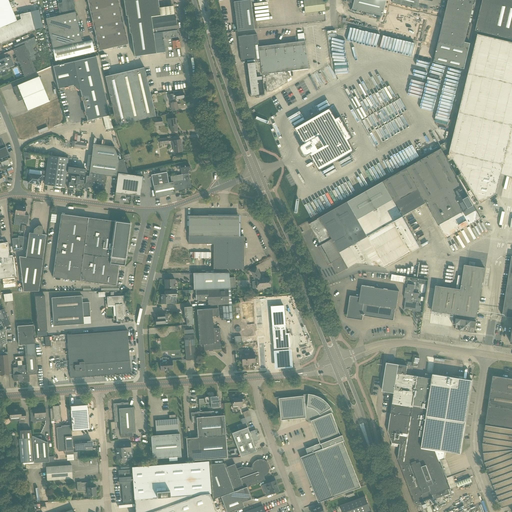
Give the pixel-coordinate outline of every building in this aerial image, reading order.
[(0,0),(0,44),(35,30),(30,12),(15,16),(8,0),(0,0)] [(60,15),(46,19),(52,49),(82,42),(75,12),(73,4),(74,3),(73,0),(67,0),(66,0),(66,2),(58,4),(60,15)] [(87,0),(99,51),(128,44),(117,0),(87,0)] [(134,57),(155,54),(154,42),(150,17),(160,16),(159,8),(159,7),(158,7),(157,7),(156,0),(123,0),(126,16),(128,16),(130,34),(131,33),(134,57)] [(235,12),(237,32),(254,29),(250,0),(247,0),(237,1),(233,2),(234,9),(235,12)] [(323,0),(308,0),(303,1),(305,13),(320,11),(325,11),(323,0)] [(352,9),(383,16),(386,0),(346,0),(346,2),(354,3),(352,9)] [(392,0),(392,3),(418,9),(419,0),(392,0)] [(420,59),(464,69),(470,43),(465,42),(474,3),(473,3),(474,0),(448,0),(448,2),(445,15),(442,26),(429,23),(420,59)] [(511,0),(482,0),(475,31),(511,39),(511,0)] [(387,2),(380,31),(420,40),(416,57),(420,59),(429,23),(442,26),(445,15),(432,12),(418,9),(392,3),(387,2)] [(176,16),(175,14),(174,14),(160,16),(150,17),(154,42),(155,54),(168,52),(167,47),(167,40),(172,40),(179,39),(179,38),(178,36),(177,30),(178,30),(177,28),(176,23),(176,21),(175,16),(176,16)] [(370,47),(398,53),(401,39),(388,37),(387,41),(385,40),(386,36),(372,33),(370,47)] [(256,34),(238,36),(241,61),(247,60),(247,62),(246,62),(250,97),(256,96),(259,96),(264,95),(263,82),(265,81),(266,92),(271,91),(287,83),(286,79),(289,79),(289,78),(289,73),(288,73),(285,73),(285,72),(308,69),(305,41),(259,47),(258,41),(257,41),(256,34)] [(478,200),(480,204),(496,194),(501,174),(511,176),(511,42),(478,34),(449,153),(478,200)] [(19,63),(25,77),(36,72),(32,61),(36,60),(33,54),(35,53),(33,47),(37,45),(36,42),(34,38),(15,45),(14,47),(15,49),(13,50),(16,58),(19,63)] [(172,40),(167,40),(167,47),(173,46),(173,47),(173,49),(175,49),(180,48),(179,40),(172,41),(172,40)] [(53,49),(56,61),(95,53),(92,41),(53,49)] [(0,71),(7,68),(14,66),(11,58),(10,58),(9,57),(6,58),(5,57),(0,59),(0,71)] [(87,121),(103,117),(110,116),(96,57),(53,66),(58,89),(73,86),(80,91),(87,121)] [(106,82),(117,125),(156,116),(145,72),(144,68),(105,77),(106,82)] [(379,71),(355,82),(361,93),(385,82),(379,71)] [(23,100),(28,111),(49,102),(47,97),(39,77),(13,88),(18,101),(23,100)] [(360,117),(373,143),(413,123),(407,109),(408,109),(403,97),(399,99),(391,82),(379,88),(386,102),(376,107),(383,122),(381,123),(379,124),(372,111),(360,117)] [(178,93),(168,95),(169,98),(169,101),(176,99),(179,99),(184,98),(183,92),(178,93)] [(336,119),(330,108),(294,128),(304,145),(302,146),(301,146),(301,147),(300,147),(301,149),(304,155),(305,156),(307,156),(309,154),(319,171),(354,151),(348,140),(352,137),(340,117),(336,119)] [(170,124),(171,132),(177,131),(176,118),(171,118),(168,119),(168,124),(170,124)] [(0,158),(9,155),(6,147),(4,147),(0,137),(0,158)] [(176,140),(173,141),(174,152),(177,152),(182,152),(181,146),(181,147),(180,145),(181,144),(181,140),(176,140)] [(68,167),(67,173),(78,174),(77,176),(76,176),(76,177),(71,176),(70,182),(69,182),(68,189),(73,190),(74,187),(76,187),(76,189),(82,190),(82,187),(87,187),(90,188),(92,189),(93,189),(93,191),(94,193),(96,193),(98,192),(98,190),(100,190),(101,189),(102,187),(103,188),(105,186),(105,185),(104,183),(106,182),(106,178),(106,177),(106,176),(116,177),(117,173),(128,174),(123,159),(119,161),(114,147),(93,144),(91,157),(89,173),(94,174),(93,178),(92,178),(92,177),(86,176),(85,184),(84,183),(84,177),(80,177),(80,175),(85,175),(85,169),(68,167)] [(330,263),(337,274),(346,269),(346,270),(357,263),(384,267),(420,247),(402,217),(426,203),(446,238),(481,218),(441,149),(348,202),(313,222),(309,224),(321,246),(330,241),(339,258),(330,263)] [(390,170),(401,164),(395,152),(383,158),(390,170)] [(123,156),(125,162),(132,159),(130,154),(123,156)] [(44,185),(64,188),(68,158),(48,155),(46,171),(45,182),(44,185)] [(183,164),(176,166),(177,170),(180,170),(181,175),(188,173),(188,171),(189,171),(190,171),(190,170),(191,170),(190,167),(189,167),(188,163),(183,164)] [(365,170),(371,180),(378,176),(373,166),(365,170)] [(27,174),(27,178),(28,178),(28,183),(33,184),(33,183),(35,184),(40,185),(41,181),(45,182),(46,171),(42,171),(41,175),(36,175),(34,175),(34,174),(29,174),(27,174)] [(154,193),(155,198),(175,194),(175,191),(172,176),(170,177),(171,182),(168,183),(166,172),(151,175),(154,193)] [(118,173),(115,193),(126,195),(140,197),(141,187),(143,177),(118,173)] [(20,223),(28,224),(29,216),(24,215),(25,207),(16,206),(14,219),(20,219),(20,223)] [(87,218),(61,214),(53,277),(79,281),(116,286),(119,265),(124,266),(125,256),(127,257),(127,254),(125,254),(125,253),(126,253),(130,223),(129,223),(129,224),(124,223),(121,222),(116,222),(117,221),(115,221),(115,222),(87,218)] [(188,236),(239,236),(239,216),(187,216),(187,220),(189,220),(188,236)] [(20,257),(24,291),(39,291),(46,235),(41,234),(42,227),(39,226),(34,230),(34,233),(29,233),(28,238),(26,257),(20,257)] [(14,252),(22,249),(24,237),(18,236),(18,238),(12,239),(14,252)] [(214,269),(244,269),(243,269),(244,236),(239,236),(188,236),(188,244),(200,244),(214,244),(214,269)] [(0,260),(13,258),(13,255),(9,256),(8,242),(3,243),(3,240),(0,240),(0,260)] [(511,256),(502,316),(511,317),(511,330),(510,343),(511,343),(511,256)] [(13,258),(0,260),(0,278),(15,277),(13,258)] [(436,286),(432,311),(454,314),(452,324),(456,325),(455,330),(459,330),(464,331),(465,331),(469,332),(474,333),(476,319),(471,318),(472,317),(477,318),(484,268),(474,267),(464,265),(460,290),(436,286)] [(256,279),(257,288),(265,287),(270,287),(270,278),(261,279),(259,275),(260,275),(256,268),(250,272),(255,279),(256,279)] [(229,273),(193,273),(193,290),(230,289),(229,273)] [(164,280),(165,288),(173,288),(173,284),(175,284),(175,279),(164,280)] [(405,288),(404,298),(407,298),(406,300),(410,301),(411,293),(419,294),(413,293),(414,285),(407,284),(407,288),(405,288)] [(362,314),(392,319),(394,308),(396,309),(399,291),(361,286),(360,298),(351,297),(348,317),(361,319),(362,314)] [(228,289),(195,290),(196,300),(208,300),(208,306),(229,304),(228,289)] [(161,299),(161,304),(171,304),(171,300),(171,297),(177,297),(177,291),(164,291),(165,294),(161,295),(161,297),(161,299)] [(2,294),(4,302),(12,300),(11,293),(2,294)] [(405,304),(404,309),(416,311),(415,312),(420,312),(421,306),(419,306),(420,298),(418,298),(419,294),(411,293),(410,301),(406,300),(405,300),(405,304)] [(44,295),(34,296),(37,331),(47,331),(44,295)] [(51,298),(53,326),(79,324),(84,324),(83,317),(90,317),(89,302),(82,303),(82,296),(77,296),(51,298)] [(116,305),(117,322),(124,321),(124,315),(125,315),(125,316),(124,296),(107,297),(108,306),(116,305)] [(186,316),(187,325),(193,325),(192,307),(184,307),(184,316),(186,316)] [(204,345),(204,351),(221,349),(221,345),(220,328),(213,329),(212,317),(219,316),(218,308),(212,309),(197,310),(199,345),(204,345)] [(0,319),(3,328),(11,325),(4,309),(0,310),(0,319)] [(157,319),(155,319),(156,324),(168,323),(167,314),(165,314),(164,314),(157,314),(157,319)] [(20,381),(20,383),(28,382),(28,380),(29,380),(29,375),(37,374),(37,369),(36,354),(33,325),(18,326),(19,345),(25,345),(26,365),(17,366),(17,368),(12,368),(13,375),(13,381),(20,381)] [(285,325),(272,326),(273,349),(290,348),(289,333),(286,333),(285,325)] [(127,331),(67,335),(70,378),(131,373),(127,331)] [(194,335),(184,335),(186,360),(196,360),(194,335)] [(290,349),(273,350),(274,368),(292,367),(290,349)] [(0,374),(0,376),(9,375),(7,352),(0,352),(0,374)] [(242,360),(242,365),(248,365),(248,363),(255,362),(254,353),(241,354),(242,360)] [(168,361),(168,358),(160,359),(161,371),(165,371),(165,370),(166,370),(166,369),(173,369),(173,364),(172,360),(168,361)] [(388,431),(390,438),(392,443),(400,444),(398,459),(413,501),(415,507),(420,505),(422,510),(424,509),(424,511),(483,511),(472,482),(457,487),(456,483),(470,477),(468,471),(447,479),(440,460),(445,458),(446,452),(460,454),(465,422),(472,380),(432,374),(432,379),(406,375),(407,366),(398,365),(398,366),(388,365),(389,363),(389,361),(388,363),(384,392),(384,394),(384,392),(385,390),(394,391),(394,393),(388,431)] [(485,424),(511,428),(511,378),(493,376),(485,424)] [(301,457),(310,480),(352,465),(345,446),(346,445),(340,431),(339,431),(332,413),(333,413),(331,408),(331,407),(328,403),(324,399),(323,400),(319,397),(314,395),(309,394),(308,394),(303,395),(304,396),(279,398),(279,397),(275,397),(275,398),(280,409),(281,420),(306,418),(311,421),(320,444),(307,449),(309,454),(301,457)] [(210,398),(199,399),(199,404),(207,404),(210,403),(211,408),(219,407),(218,396),(210,397),(210,398)] [(233,409),(234,410),(237,410),(238,409),(238,407),(242,407),(242,404),(246,404),(245,400),(243,400),(243,396),(240,396),(240,398),(233,398),(233,402),(232,403),(232,406),(233,409)] [(123,403),(113,404),(114,420),(115,422),(120,422),(121,434),(126,433),(133,433),(136,432),(134,407),(129,408),(128,403),(123,403)] [(88,405),(70,406),(70,411),(71,423),(72,431),(90,430),(88,405)] [(50,409),(51,421),(57,421),(57,419),(61,419),(60,406),(53,407),(53,409),(50,409)] [(41,409),(34,409),(34,413),(30,413),(31,423),(35,423),(35,417),(46,416),(45,407),(41,408),(41,409)] [(9,410),(10,422),(20,421),(20,420),(26,420),(25,412),(21,412),(20,409),(9,410)] [(198,438),(186,438),(188,461),(227,458),(226,435),(225,420),(224,415),(211,416),(214,415),(214,412),(213,411),(211,411),(191,413),(191,418),(192,423),(196,423),(198,438)] [(151,436),(152,459),(181,457),(179,434),(178,426),(178,421),(177,421),(176,420),(176,419),(157,420),(157,421),(156,423),(155,423),(156,435),(151,436)] [(484,461),(496,492),(502,508),(511,503),(511,429),(492,426),(485,425),(482,444),(484,461)] [(232,433),(241,457),(256,451),(253,442),(259,439),(258,435),(257,436),(257,434),(256,430),(249,432),(247,427),(232,433)] [(19,439),(21,463),(33,462),(31,438),(31,430),(19,431),(20,439),(19,439)] [(49,457),(47,442),(41,440),(41,436),(33,436),(32,436),(34,463),(54,461),(53,456),(49,457)] [(78,442),(75,442),(75,449),(75,451),(93,449),(92,449),(92,444),(91,444),(91,441),(87,441),(87,440),(82,440),(78,441),(78,442)] [(119,448),(116,448),(117,459),(120,459),(122,460),(122,461),(121,461),(122,461),(122,462),(122,463),(123,463),(124,463),(125,463),(125,462),(126,462),(126,461),(126,460),(125,460),(125,459),(124,459),(124,458),(126,458),(127,458),(127,452),(131,452),(131,450),(130,443),(119,444),(119,448)] [(292,462),(295,470),(301,469),(299,460),(292,462)] [(151,511),(216,511),(212,499),(209,465),(208,461),(132,467),(132,469),(118,470),(119,482),(121,482),(123,502),(135,502),(134,499),(152,498),(157,510),(151,511)] [(209,465),(212,499),(221,496),(247,487),(265,480),(263,476),(266,475),(269,469),(267,462),(263,461),(262,463),(261,463),(259,463),(258,461),(254,462),(252,468),(241,467),(237,469),(235,464),(230,466),(225,467),(224,464),(209,465)] [(46,467),(47,480),(72,479),(71,465),(46,467)] [(352,465),(310,480),(319,503),(361,487),(352,465)] [(456,483),(457,487),(472,482),(470,477),(456,483)] [(262,485),(266,496),(278,491),(275,481),(262,485)] [(88,490),(88,496),(96,496),(95,487),(88,488),(87,483),(88,483),(88,482),(81,483),(80,482),(77,482),(77,491),(88,490)] [(221,496),(226,511),(230,511),(244,507),(242,502),(251,499),(247,487),(221,496)] [(371,511),(371,510),(370,511),(365,496),(340,506),(342,511),(371,511)]
